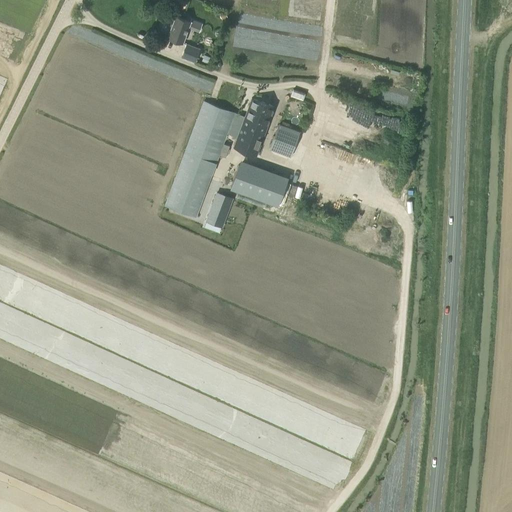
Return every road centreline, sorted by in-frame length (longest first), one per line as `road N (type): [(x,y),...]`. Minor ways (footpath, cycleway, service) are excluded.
road 1 (secondary): [(433,511),(464,0)]
road 2 (unclassified): [(0,135),(69,0)]
